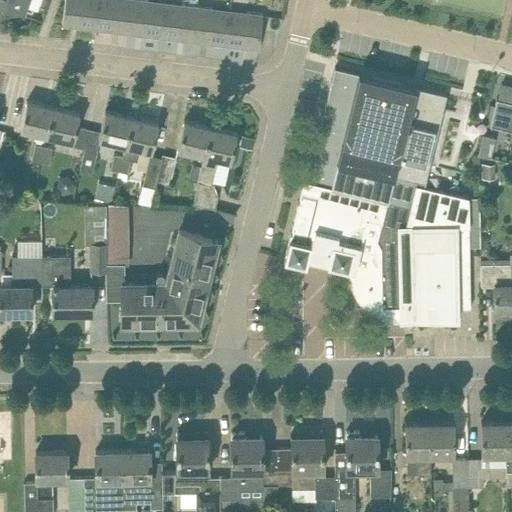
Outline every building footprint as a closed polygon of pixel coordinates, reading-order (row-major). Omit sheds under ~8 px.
[(0,0),(0,5),(24,14),(29,0),(0,0)] [(77,26),(95,29),(99,0),(65,0),(62,25),(63,25),(63,22),(77,24),(77,26)] [(114,29),(128,30),(131,0),(99,0),(95,29),(114,31),(114,29)] [(142,34),(160,37),(165,1),(157,0),(131,0),(128,30),(142,32),(142,34)] [(179,37),(193,38),(197,5),(165,1),(160,37),(179,39),(179,37)] [(207,42),(225,45),(229,9),(197,5),(193,38),(207,40),(207,42)] [(229,9),(225,45),(244,47),(244,45),(258,46),(257,49),(258,49),(263,13),(229,9)] [(303,178),(284,258),(306,264),(309,252),(319,255),(321,259),(328,261),(327,263),(351,269),(351,270),(351,274),(351,278),(352,282),(353,286),(355,290),(357,294),(359,297),(361,300),(364,304),(367,307),(370,309),(374,312),(377,314),(381,315),(385,317),(389,318),(392,318),(396,319),(400,319),(405,319),(458,318),(457,307),(470,307),(469,244),(480,244),(479,195),(469,195),(424,185),(447,93),(335,66),(324,109),(307,178),(303,178)] [(496,98),(490,124),(511,129),(511,101),(497,98),(496,98)] [(20,128),(47,134),(53,106),(26,100),(20,128)] [(53,106),(47,134),(73,140),(80,112),(53,106)] [(99,137),(125,143),(132,116),(105,110),(99,137)] [(158,122),(132,116),(125,143),(123,155),(120,169),(118,175),(126,177),(130,158),(137,159),(140,147),(152,150),(158,122)] [(177,147),(204,154),(210,126),(184,120),(177,147)] [(237,132),(210,126),(204,154),(202,166),(198,180),(193,203),(215,208),(218,194),(216,194),(217,192),(213,183),(211,183),(218,157),(231,160),(237,132)] [(254,137),(243,134),(240,145),(252,148),(254,137)] [(41,160),(44,145),(35,143),(32,158),(31,162),(39,164),(40,160),(41,160)] [(41,160),(49,161),(52,148),(44,145),(41,160)] [(80,168),(92,170),(97,150),(85,147),(80,168)] [(157,178),(162,156),(150,153),(143,184),(156,186),(157,178)] [(163,153),(162,156),(157,178),(171,181),(176,156),(163,153)] [(120,169),(123,155),(114,154),(111,167),(120,169)] [(1,157),(0,164),(0,169),(11,171),(13,159),(1,157)] [(198,180),(202,166),(193,164),(189,178),(198,180)] [(98,182),(97,196),(112,197),(113,183),(98,182)] [(105,201),(88,201),(88,215),(105,215),(105,201)] [(123,264),(107,264),(107,270),(107,298),(121,298),(121,316),(135,316),(135,322),(197,321),(197,282),(201,282),(202,275),(208,276),(214,252),(209,250),(212,237),(179,229),(168,273),(158,271),(156,276),(167,279),(166,282),(123,282),(123,264)] [(91,270),(107,270),(107,264),(107,242),(91,243),(91,270)] [(511,251),(511,252),(511,262),(480,262),(481,284),(494,284),(494,308),(511,307),(511,251)] [(42,284),(41,255),(16,255),(16,284),(0,284),(0,311),(31,311),(31,285),(42,284)] [(66,255),(41,255),(42,284),(52,284),(53,311),(93,311),(92,284),(66,284),(66,255)] [(482,453),(506,453),(506,420),(481,421),(482,453)] [(430,453),(430,421),(405,422),(406,454),(418,454),(418,473),(431,473),(431,453),(430,453)] [(454,421),(430,421),(430,453),(431,453),(455,453),(454,421)] [(321,469),(323,469),(322,430),(309,430),(309,435),(293,436),(293,434),(291,434),(292,446),(278,447),(278,483),(292,483),(292,497),(335,496),(335,474),(321,475),(321,469)] [(355,511),(355,469),(370,469),(370,495),(391,495),(391,467),(377,467),(377,435),(360,435),(359,430),(346,430),(346,434),(346,452),(335,452),(335,474),(335,496),(335,511),(355,511)] [(220,498),(220,476),(208,476),(208,431),(176,432),(177,471),(174,470),(174,484),(199,484),(199,490),(198,490),(198,511),(220,511),(220,498)] [(220,476),(220,498),(222,498),(222,508),(236,507),(236,498),(241,498),(240,487),(262,485),(262,483),(278,483),(278,447),(262,447),(262,435),(261,435),(261,436),(245,436),(245,431),(231,431),(232,470),(233,470),(233,475),(220,476)] [(97,511),(97,507),(124,507),(122,449),(95,450),(96,476),(84,476),(84,511),(97,511)] [(149,449),(122,449),(124,507),(136,506),(136,490),(138,490),(138,479),(150,479),(149,449)] [(36,481),(24,481),(24,511),(53,511),(53,477),(68,477),(67,450),(35,451),(36,481)] [(484,485),(482,456),(467,457),(469,485),(469,486),(480,486),(480,485),(484,485)] [(469,485),(467,457),(452,457),(453,485),(469,485)] [(162,483),(150,483),(150,507),(162,507),(162,483)]
